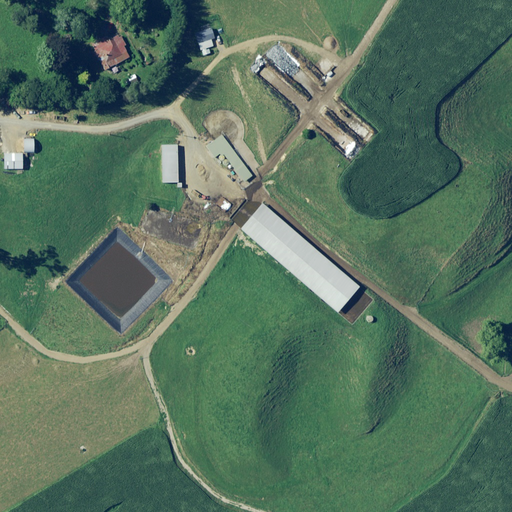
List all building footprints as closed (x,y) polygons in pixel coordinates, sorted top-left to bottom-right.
[(213,38),(209,23),(199,26),(200,31),(193,33),(198,50),(212,46),(210,39),(213,38)] [(128,57),(115,31),(104,37),(90,44),(103,69),(128,57)] [(136,78),(134,73),(126,77),(128,82),(136,78)] [(304,98),(295,90),(286,100),(296,108),(304,98)] [(243,165),(221,135),(205,147),(213,157),(221,152),(231,166),(235,171),(243,165)] [(32,149),(32,139),(22,138),(21,149),(32,149)] [(21,169),(21,154),(4,153),(3,168),(21,169)] [(237,196),(239,193),(233,188),(217,207),(227,215),(241,199),(237,196)] [(265,194),(243,221),(339,302),(361,276),(265,194)]
